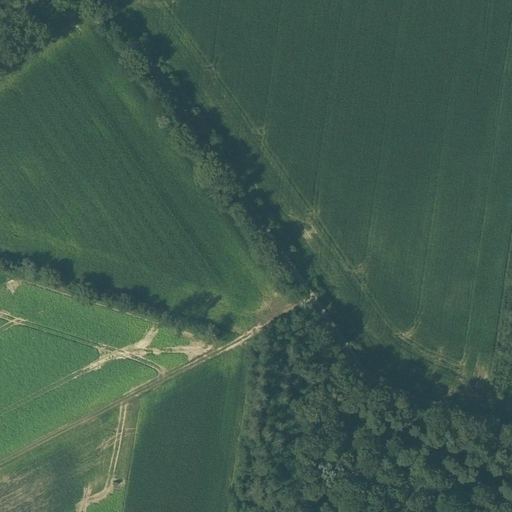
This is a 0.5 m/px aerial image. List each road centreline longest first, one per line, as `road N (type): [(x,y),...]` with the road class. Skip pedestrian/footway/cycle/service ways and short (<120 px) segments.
road 1 (unclassified): [(107,0),(375,378),(511,425)]
road 2 (track): [(319,300),(0,462)]
